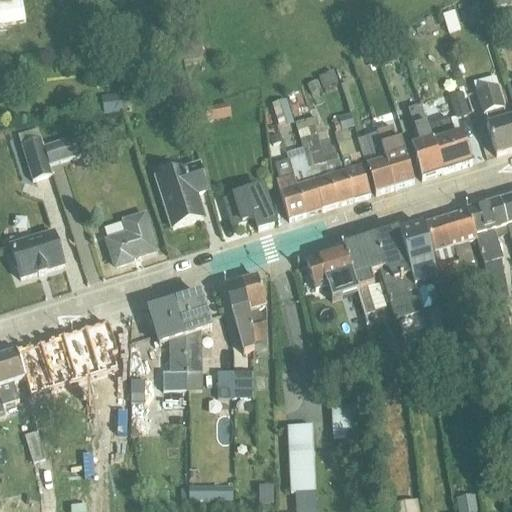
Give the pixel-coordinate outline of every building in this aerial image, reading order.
[(511,4),(510,0),(493,0),(497,10),(511,5),(511,4)] [(0,23),(28,23),(28,6),(0,6),(0,23)] [(454,14),(442,18),(449,38),(461,34),(454,14)] [(201,42),(178,45),(180,61),(203,59),(201,42)] [(397,45),(377,53),(383,68),(403,59),(397,45)] [(155,50),(135,53),(138,72),(158,69),(155,50)] [(104,56),(79,58),(80,72),(105,70),(104,56)] [(15,69),(0,70),(0,88),(17,87),(15,69)] [(319,80),(323,92),(338,86),(333,73),(319,80)] [(511,120),(507,122),(495,79),(474,86),(477,96),(475,96),(482,118),(483,118),(497,160),(511,154),(511,120)] [(456,139),(450,122),(440,125),(429,88),(416,92),(421,108),(443,177),(472,168),(462,137),(456,139)] [(447,96),(455,121),(470,116),(462,92),(447,96)] [(116,97),(101,99),(103,118),(118,116),(116,97)] [(294,126),(287,102),(271,107),(279,131),(294,126)] [(421,108),(408,112),(420,148),(412,151),(422,184),(443,177),(421,108)] [(214,110),(200,112),(202,126),(217,124),(214,110)] [(338,210),(311,121),(308,121),(305,112),(292,115),(303,151),(322,215),(338,210)] [(354,205),(346,176),(343,177),(334,149),(331,150),(327,134),(322,135),(317,120),(311,121),(338,210),(354,205)] [(370,200),(361,171),(359,172),(348,130),(344,131),(341,121),(333,123),(336,134),(334,134),(346,176),(354,205),(370,200)] [(414,186),(401,143),(398,145),(393,129),(378,134),(378,136),(377,137),(395,192),(414,186)] [(37,134),(19,140),(22,149),(40,143),(37,134)] [(377,137),(359,141),(367,169),(366,169),(375,198),(395,192),(377,137)] [(50,168),(81,158),(76,141),(44,150),(50,168)] [(50,181),(39,146),(20,152),(31,187),(50,181)] [(306,220),(322,215),(303,151),(286,156),(289,164),(306,220)] [(290,225),(306,220),(289,164),(276,168),(280,183),(277,184),(290,225)] [(202,169),(201,166),(156,180),(173,232),(203,222),(196,200),(210,196),(209,192),(208,192),(201,170),(202,169)] [(258,234),(274,229),(262,190),(231,200),(232,201),(224,203),(232,229),(254,222),(258,234)] [(510,237),(511,244),(511,200),(499,205),(510,237)] [(490,292),(494,312),(509,309),(508,301),(509,300),(501,262),(503,261),(497,241),(510,237),(499,205),(468,215),(477,244),(484,267),(490,292)] [(469,246),(477,244),(468,215),(425,228),(434,257),(435,257),(438,267),(433,268),(439,286),(439,288),(450,283),(448,279),(461,275),(461,273),(476,269),(469,246)] [(122,226),(104,232),(107,242),(116,271),(131,266),(131,263),(155,255),(143,217),(122,224),(122,226)] [(433,288),(439,286),(433,268),(422,229),(399,236),(422,313),(431,310),(435,308),(437,304),(437,301),(433,288)] [(64,269),(54,235),(10,248),(21,283),(38,278),(38,279),(47,276),(47,275),(64,269)] [(395,324),(423,315),(422,313),(399,236),(375,244),(381,275),(395,324)] [(371,278),(381,275),(375,244),(345,253),(358,295),(366,319),(375,316),(374,314),(386,310),(380,287),(374,289),(371,278)] [(345,253),(306,266),(316,295),(328,291),(332,303),(358,295),(345,253)] [(170,288),(176,303),(201,293),(195,278),(170,288)] [(255,354),(255,356),(268,352),(267,326),(259,328),(260,314),(267,312),(257,281),(241,285),(250,314),(255,354)] [(225,290),(244,357),(255,354),(250,314),(241,285),(225,290)] [(494,312),(490,292),(488,292),(479,294),(491,348),(501,346),(499,334),(494,312)] [(187,395),(203,394),(201,336),(212,333),(202,298),(186,303),(186,304),(175,308),(186,340),(187,395)] [(164,396),(187,395),(186,340),(175,308),(164,311),(163,310),(147,315),(158,350),(160,350),(161,378),(163,378),(164,396)] [(78,377),(106,368),(94,331),(16,356),(23,383),(38,435),(53,430),(43,396),(40,397),(36,384),(53,378),(64,374),(66,379),(77,375),(78,377)] [(511,331),(499,334),(501,346),(511,343),(511,331)] [(16,356),(0,361),(0,402),(3,410),(19,404),(14,386),(23,383),(16,356)] [(341,372),(336,374),(338,381),(343,380),(364,373),(361,362),(340,369),(341,372)] [(218,377),(218,403),(256,403),(255,392),(255,376),(218,377)] [(265,377),(255,376),(255,392),(265,392),(265,377)] [(131,384),(130,406),(144,407),(145,384),(131,384)] [(359,440),(357,410),(332,412),(334,442),(359,440)] [(296,511),(316,511),(312,429),(287,431),(290,497),(296,497),(296,511)] [(45,463),(38,435),(25,439),(33,467),(45,463)] [(238,438),(238,451),(252,451),(251,437),(238,438)] [(182,473),(182,449),(169,449),(169,472),(182,473)] [(273,490),(259,490),(259,508),(274,509),(273,490)] [(233,492),(181,493),(181,506),(234,505),(233,492)] [(475,502),(459,504),(460,511),(479,511),(479,508),(476,508),(475,502)]
